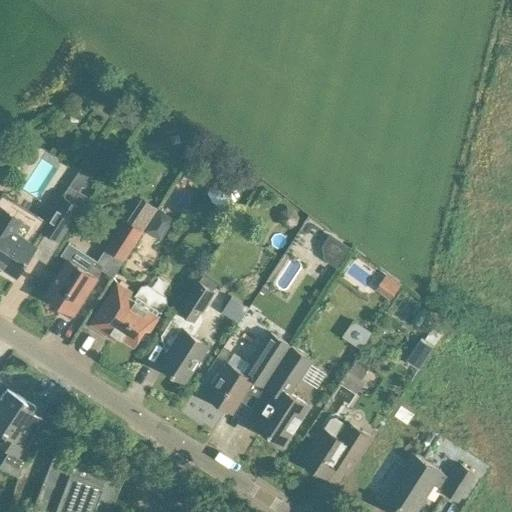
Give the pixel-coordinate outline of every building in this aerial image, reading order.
[(134,107),(124,123),(134,129),(144,113),(134,107)] [(183,127),(168,131),(171,140),(176,144),(187,142),(183,127)] [(42,229),(59,241),(88,197),(72,188),(66,198),(63,196),(42,229)] [(0,265),(17,277),(41,239),(28,230),(26,232),(14,224),(18,218),(0,205),(0,265)] [(160,207),(146,229),(161,239),(175,217),(160,207)] [(108,245),(124,256),(147,222),(130,210),(108,245)] [(323,257),(338,266),(350,247),(330,233),(322,245),(323,257)] [(62,254),(68,259),(45,295),(50,298),(48,301),(57,307),(59,304),(74,314),(106,264),(70,241),(62,254)] [(381,273),(375,291),(393,298),(399,280),(381,273)] [(202,274),(180,308),(197,320),(220,285),(202,274)] [(112,289),(102,306),(115,315),(106,327),(107,328),(119,336),(134,346),(146,328),(150,331),(159,316),(161,313),(168,304),(166,297),(147,284),(142,285),(138,291),(134,287),(120,278),(112,289)] [(351,319),(341,335),(360,347),(370,331),(351,319)] [(185,326),(167,353),(159,365),(186,383),(197,366),(211,343),(185,326)] [(217,379),(206,396),(233,413),(242,399),(253,380),(263,387),(263,388),(274,371),(277,367),(291,345),(269,331),(255,354),(251,361),(244,370),(228,360),(217,379)] [(408,362),(419,369),(435,345),(424,338),(408,362)] [(265,408),(254,425),(284,444),(287,440),(295,428),(302,417),(308,407),(308,403),(291,392),(299,379),(313,359),(292,345),(279,365),(266,385),(279,394),(276,398),(272,396),(265,408)] [(380,361),(361,348),(340,379),(359,391),(380,361)] [(0,445),(16,456),(41,418),(31,412),(35,406),(6,387),(0,396),(0,445)] [(331,416),(302,461),(328,478),(336,465),(348,473),(358,457),(372,436),(349,421),(348,423),(337,416),(331,416)] [(109,511),(122,478),(123,477),(54,451),(30,511),(109,511)] [(120,451),(116,462),(127,466),(131,455),(120,451)] [(393,511),(395,511),(415,511),(437,479),(447,485),(444,490),(458,500),(476,473),(461,463),(452,478),(442,472),(442,471),(413,452),(381,502),(385,505),(386,508),(391,511),(393,511)]
